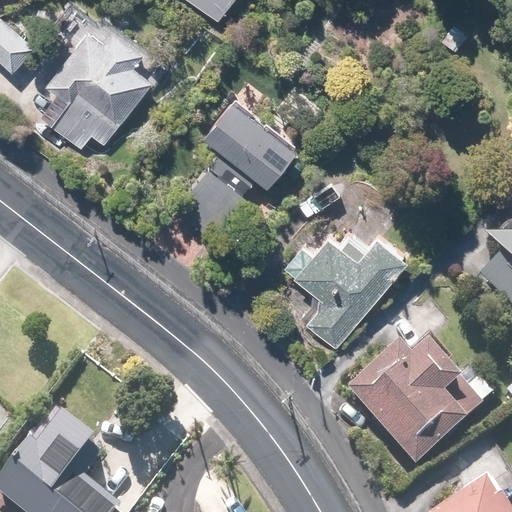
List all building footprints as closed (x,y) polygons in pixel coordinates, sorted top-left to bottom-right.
[(206,0),(224,13),(234,0),(206,0)] [(0,16),(0,49),(18,67),(44,40),(9,7),(0,16)] [(98,23),(52,80),(62,88),(45,110),(87,144),(99,129),(111,138),(162,75),(143,59),(154,45),(124,20),(112,35),(98,23)] [(309,138),(245,89),(216,126),(233,138),(182,204),(218,232),(269,166),(280,175),(309,138)] [(340,346),(419,249),(389,224),(369,247),(339,223),(321,245),(311,237),(291,262),(331,294),(309,321),(340,346)] [(511,229),(491,230),(510,245),(485,272),(511,297),(511,229)] [(354,386),(422,464),(490,406),(467,379),(474,374),(440,335),(421,351),(410,337),(354,386)] [(5,487),(35,511),(121,511),(130,502),(49,434),(5,487)] [(434,511),(511,511),(511,499),(497,474),(434,511)]
